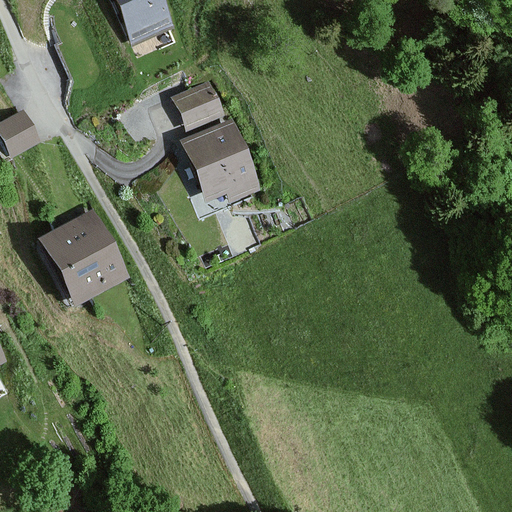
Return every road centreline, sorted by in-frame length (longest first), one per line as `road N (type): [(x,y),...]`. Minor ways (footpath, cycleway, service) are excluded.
road 1 (track): [(80,159),(145,270),(257,511)]
road 2 (unclassified): [(0,5),(80,159)]
